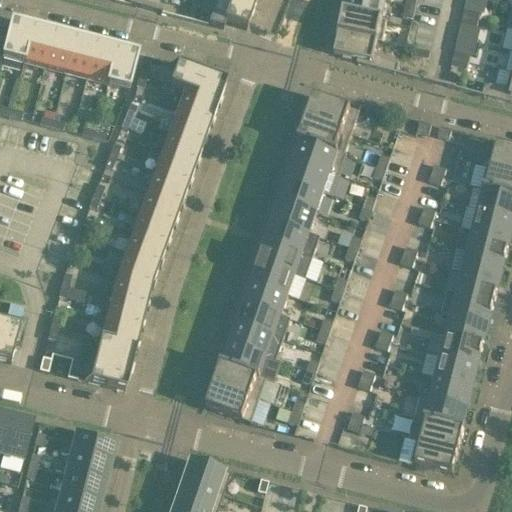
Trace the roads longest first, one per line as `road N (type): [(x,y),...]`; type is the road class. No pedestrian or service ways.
road 1 (residential): [(138,427),(178,272),(258,61)]
road 2 (residential): [(469,511),(138,427)]
road 3 (residential): [(258,61),(511,124)]
road 4 (residential): [(22,0),(258,61)]
road 5 (residential): [(138,427),(0,392)]
road 6 (residential): [(508,379),(479,511)]
